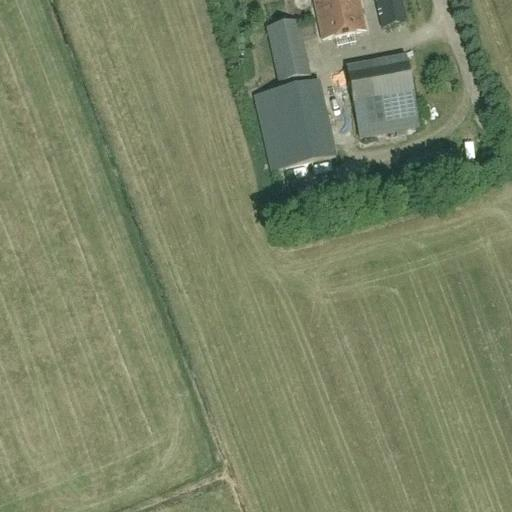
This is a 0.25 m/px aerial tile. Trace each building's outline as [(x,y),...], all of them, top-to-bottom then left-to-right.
[(313,0),(322,43),(367,33),(359,0),(313,0)] [(407,24),(401,0),(375,0),(382,29),(407,24)] [(266,29),(278,85),(310,78),(299,22),(266,29)] [(419,128),(405,58),(346,70),(360,140),(419,128)] [(272,172),(334,158),(319,90),(314,91),(313,85),(255,98),(272,172)]
